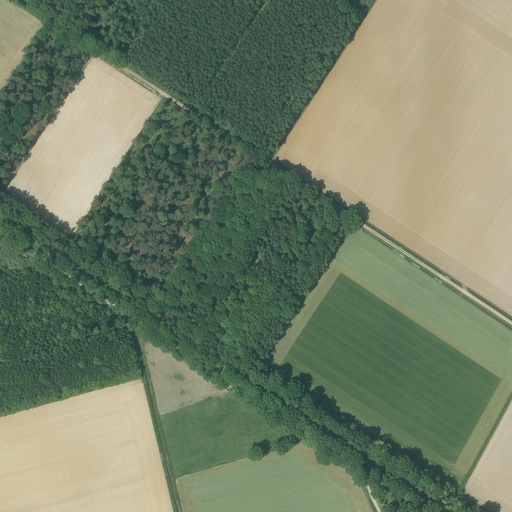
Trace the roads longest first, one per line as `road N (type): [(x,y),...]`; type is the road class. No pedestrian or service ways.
road 1 (track): [(19,0),(511,324)]
road 2 (track): [(361,470),(0,232)]
road 3 (track): [(265,162),(375,0)]
